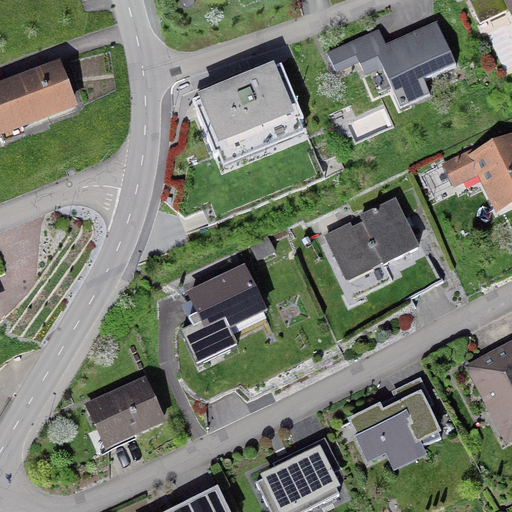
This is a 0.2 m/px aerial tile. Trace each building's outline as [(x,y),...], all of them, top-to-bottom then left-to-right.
[(467,0),(480,26),(508,12),(502,0),(467,0)] [(511,0),(502,0),(508,12),(511,19),(511,0)] [(386,46),(379,30),(326,54),(336,75),(359,64),(365,77),(382,70),(400,109),(431,96),(424,81),(456,67),(436,23),(386,46)] [(77,109),(60,62),(0,84),(0,138),(2,137),(5,143),(25,136),(22,129),(77,109)] [(300,123),(304,122),(282,67),(275,70),(274,67),(197,97),(198,100),(193,103),(215,159),(218,157),(223,168),(305,136),(300,123)] [(349,126),(349,112),(334,113),(335,127),(349,126)] [(511,135),(475,153),(468,156),(481,183),(496,215),(511,206),(511,135)] [(474,150),(442,165),(453,189),(463,184),(466,190),(481,183),(468,156),(475,153),(474,150)] [(396,200),(360,217),(363,223),(353,228),(351,224),(324,237),(345,282),(348,281),(351,288),(376,276),(372,269),(382,264),(383,267),(420,250),(396,200)] [(258,262),(275,252),(268,238),(250,248),(258,262)] [(180,334),(196,369),(239,348),(231,332),(267,315),(244,267),(186,294),(190,303),(181,307),(192,329),(180,334)] [(506,447),(511,444),(511,341),(463,368),(487,413),(484,414),(497,437),(500,435),(506,447)] [(145,378),(84,405),(95,430),(88,434),(96,452),(104,449),(105,452),(166,425),(145,378)] [(439,435),(441,434),(430,410),(435,408),(421,379),(391,393),(394,399),(347,422),(368,465),(386,456),(394,472),(427,456),(423,448),(441,439),(439,435)] [(340,472),(325,439),(272,464),(275,470),(260,477),(262,481),(256,484),(269,511),(308,511),(340,497),(338,492),(341,490),(334,475),(340,472)] [(229,511),(218,489),(171,511),(229,511)]
